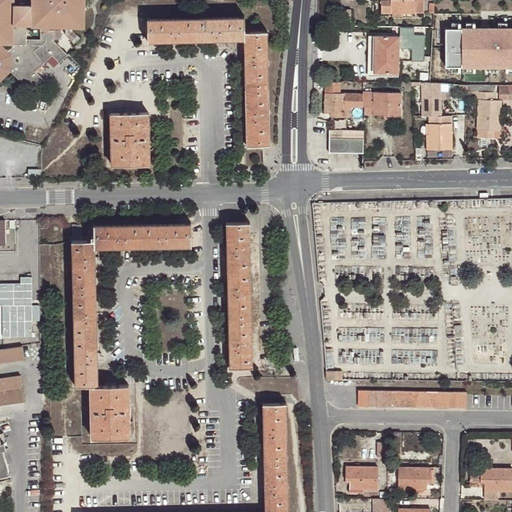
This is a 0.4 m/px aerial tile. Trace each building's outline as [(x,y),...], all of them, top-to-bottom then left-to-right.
[(0,0),(0,79),(1,79),(11,69),(36,95),(48,84),(35,70),(52,54),(59,62),(67,54),(53,39),(53,29),(50,29),(50,26),(84,26),(84,0),(0,0)] [(392,0),(383,0),(383,13),(393,13),(402,13),(424,13),(423,0),(392,0)] [(340,26),(350,27),(350,10),(340,10),(340,26)] [(244,16),(148,18),(148,39),(188,38),(244,36),(246,87),(247,143),(268,142),(267,87),(265,30),(245,31),(244,16)] [(445,28),(444,66),(511,66),(511,28),(506,28),(497,28),(488,28),(480,28),(474,28),(465,28),(459,28),(451,28),(445,28)] [(376,51),(376,37),(369,37),(368,74),(374,74),(374,51),(376,51)] [(399,37),(376,37),(376,51),(374,51),(374,74),(399,74),(399,37)] [(511,97),(511,82),(499,83),(499,98),(511,97)] [(340,93),(340,83),(325,83),(324,113),(330,114),(336,114),(336,117),(351,118),(351,108),(364,108),(364,105),(364,94),(340,93)] [(429,117),(441,116),(441,99),(440,92),(440,83),(430,83),(422,83),(422,117),(429,117)] [(496,92),(496,85),(467,86),(467,92),(467,93),(471,93),(475,93),(475,100),(479,100),(479,138),(495,138),(495,131),(500,131),(501,100),(497,100),(497,92),(496,92)] [(401,93),(364,93),(364,94),(364,105),(364,108),(365,108),(365,115),(385,115),(385,112),(401,112),(401,93)] [(126,114),(126,112),(111,113),(113,164),(150,163),(148,111),(135,112),(132,112),(132,114),(126,114)] [(453,149),(452,116),(441,116),(429,117),(429,125),(429,135),(426,135),(427,150),(453,149)] [(313,153),(329,153),(330,130),(313,130),(313,153)] [(329,153),(363,153),(364,139),(364,131),(330,130),(329,153)] [(228,271),(249,271),(249,222),(228,222),(228,271)] [(191,245),(191,223),(142,224),(142,246),(191,245)] [(142,224),(94,226),(94,239),(95,247),(142,246),(142,224)] [(94,239),(73,240),(74,287),(95,287),(95,247),(94,239)] [(249,271),(228,271),(229,319),(251,319),(249,271)] [(39,322),(39,306),(32,306),(32,278),(21,278),(21,284),(0,284),(0,306),(3,306),(3,338),(32,337),(32,322),(39,322)] [(96,336),(95,287),(74,287),(75,336),(96,336)] [(229,319),(231,366),(252,366),(251,319),(229,319)] [(97,384),(96,336),(75,336),(76,385),(97,384)] [(0,363),(25,360),(23,347),(0,349),(0,363)] [(326,379),(342,379),(342,371),(326,370),(326,379)] [(21,376),(0,378),(0,404),(24,402),(21,376)] [(130,384),(97,384),(90,385),(91,437),(130,437),(130,384)] [(358,390),(358,405),(367,405),(367,390),(358,390)] [(367,390),(367,405),(376,405),(376,390),(367,390)] [(376,390),(376,405),(385,405),(385,390),(376,390)] [(385,390),(385,405),(394,405),(394,390),(385,390)] [(394,390),(394,405),(403,406),(403,390),(399,390),(394,390)] [(412,391),(403,390),(403,406),(412,406),(412,391)] [(412,391),(412,406),(416,406),(421,406),(421,391),(412,391)] [(430,406),(430,391),(421,391),(421,406),(430,406)] [(439,406),(439,391),(435,391),(430,391),(430,406),(439,406)] [(448,406),(448,391),(439,391),(439,406),(448,406)] [(457,406),(457,391),(448,391),(448,406),(457,406)] [(457,406),(466,406),(466,391),(457,391),(457,406)] [(288,511),(287,456),(286,403),(264,403),(265,461),(266,511),(288,511)] [(400,453),(400,432),(392,432),(391,453),(400,453)] [(0,442),(1,442),(0,438),(0,475),(9,473),(3,450),(0,450),(0,442)] [(387,457),(387,442),(377,442),(377,457),(387,457)] [(346,466),(346,479),(350,479),(350,483),(350,487),(362,488),(378,488),(378,467),(346,466)] [(427,481),(431,481),(431,467),(399,467),(398,489),(426,489),(426,484),(427,481)] [(511,468),(481,468),(481,473),(481,482),(485,482),(485,486),(484,498),(497,498),(497,490),(511,490),(511,468)] [(481,482),(481,473),(470,473),(470,486),(485,486),(485,482),(481,482)] [(387,511),(388,498),(373,498),(372,511),(387,511)]
